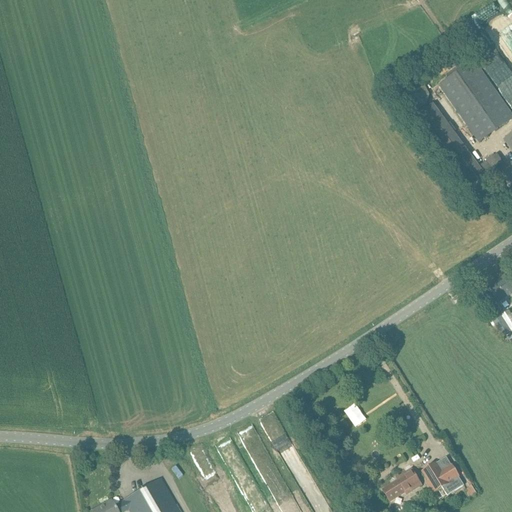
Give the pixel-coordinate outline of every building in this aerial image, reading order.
[(488,11),(477,18),(485,32),(480,35),(492,56),(502,49),(511,65),(511,28),(500,9),(490,15),(488,11)] [(478,144),(511,120),(511,115),(475,62),(439,87),(478,144)] [(402,86),(399,98),(404,109),(416,112),(427,107),(430,95),(425,84),(413,81),(402,86)] [(511,175),(496,154),(479,167),(433,104),(412,120),(470,198),(497,178),(511,198),(511,175)] [(511,282),(507,275),(499,279),(500,281),(491,288),(500,301),(511,293),(511,282)] [(501,316),(493,321),(504,338),(511,333),(501,316)] [(260,496),(234,444),(221,451),(247,502),(260,496)] [(219,511),(233,511),(205,451),(194,456),(219,511)] [(452,465),(442,471),(437,463),(423,472),(428,482),(424,484),(431,496),(443,489),(447,496),(464,486),(459,478),(460,478),(452,465)] [(294,475),(310,511),(327,511),(305,464),(295,469),(297,473),(294,475)] [(390,502),(420,484),(411,470),(399,478),(398,476),(396,477),(398,481),(383,491),(390,502)] [(111,501),(91,511),(125,511),(129,510),(129,511),(179,511),(165,488),(160,479),(123,501),(114,507),(111,501)] [(472,487),(465,491),(470,499),(477,495),(472,487)]
